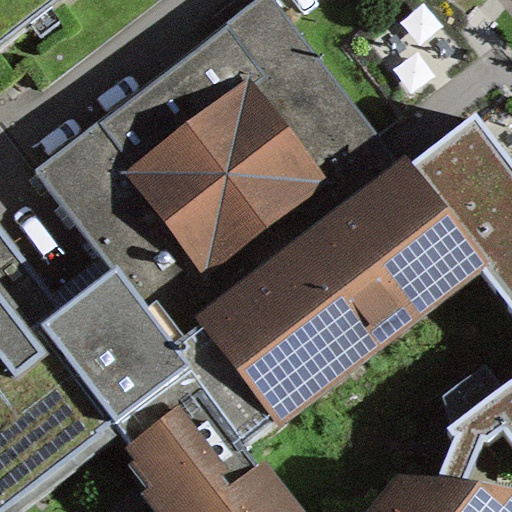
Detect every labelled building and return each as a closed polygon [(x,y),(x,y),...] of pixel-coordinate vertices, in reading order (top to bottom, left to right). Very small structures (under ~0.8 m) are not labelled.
[(0,0),(0,51),(66,0),(0,0)] [(272,0),(261,0),(36,174),(117,278),(166,339),(397,160),(385,145),(272,0)] [(511,159),(484,122),(410,177),(511,304),(511,390),(489,409),(511,439),(511,159)] [(244,451),(480,268),(410,177),(397,160),(166,339),(191,372),(185,376),(244,451)] [(0,511),(11,511),(117,431),(42,337),(66,317),(0,230),(0,511)] [(66,317),(42,337),(117,431),(185,376),(191,372),(166,339),(117,278),(66,317)] [(165,490),(152,500),(161,511),(511,511),(511,501),(403,486),(383,511),(290,511),(244,451),(185,376),(117,431),(165,490)]
